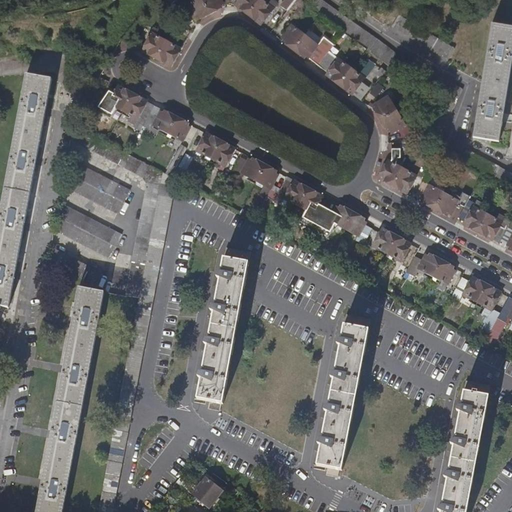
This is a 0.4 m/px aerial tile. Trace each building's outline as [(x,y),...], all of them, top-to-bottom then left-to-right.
[(187,6),(189,4),(186,0),(185,0),(177,5),(187,23),(194,19),(187,6)] [(198,20),(221,8),(220,5),(223,4),(224,6),(231,3),(229,0),(197,0),(189,4),(187,6),(194,19),(196,18),(198,20)] [(236,5),(261,25),(274,9),(261,0),(232,0),(231,3),(236,5)] [(261,0),(274,9),(279,2),(277,0),(261,0)] [(296,0),(285,0),(276,12),(283,17),(296,0)] [(307,7),(299,1),(285,19),(292,25),(293,26),(307,7)] [(399,17),(392,28),(446,61),(453,50),(399,17)] [(344,19),(337,29),(390,65),(397,55),(344,19)] [(293,26),(292,25),(282,38),(285,40),(283,42),(304,58),(306,56),(318,66),(319,64),(329,51),(334,45),(323,36),(317,45),(293,26)] [(511,28),(488,25),(470,138),(497,142),(511,46),(511,28)] [(171,67),(181,49),(158,37),(161,32),(153,28),(150,35),(152,36),(151,38),(145,35),(137,49),(143,52),(171,67)] [(339,59),(329,51),(319,64),(329,72),(338,60),(339,59)] [(392,67),(442,95),(448,84),(398,56),(392,67)] [(329,72),(327,75),(352,95),(364,79),(338,60),(329,72)] [(370,61),(360,74),(367,78),(377,65),(370,61)] [(27,75),(0,221),(0,305),(11,307),(17,276),(26,226),(38,161),(47,112),(53,79),(27,75)] [(448,84),(442,95),(443,96),(419,140),(511,190),(511,175),(440,137),(438,131),(460,91),(448,84)] [(155,106),(119,86),(109,104),(132,116),(138,120),(140,116),(148,120),(144,126),(156,133),(159,129),(183,142),(190,128),(187,127),(189,124),(166,112),(164,114),(161,112),(160,114),(153,110),(155,106)] [(377,108),(374,110),(387,131),(389,130),(391,134),(404,126),(388,98),(375,105),(377,108)] [(138,120),(132,116),(130,121),(136,124),(135,125),(142,129),(144,126),(148,120),(140,116),(138,120)] [(106,123),(99,135),(106,139),(113,126),(106,123)] [(125,296),(137,298),(161,174),(77,129),(71,141),(143,179),(147,185),(125,296)] [(236,149),(207,134),(197,151),(226,167),(236,149)] [(406,143),(387,142),(388,151),(406,152),(406,143)] [(183,144),(167,173),(174,176),(189,147),(183,144)] [(388,152),(388,162),(394,165),(398,156),(388,152)] [(443,157),(437,154),(434,161),(440,164),(443,157)] [(186,155),(178,170),(184,173),(192,158),(186,155)] [(276,171),(253,159),(252,162),(249,160),(241,173),(271,189),(278,176),(275,174),(276,171)] [(98,178),(72,161),(66,172),(72,175),(66,187),(86,198),(98,178)] [(130,191),(72,161),(98,178),(86,198),(118,215),(130,191)] [(379,179),(407,194),(409,190),(416,177),(394,165),(388,162),(379,179)] [(162,175),(98,511),(111,511),(175,181),(162,175)] [(416,194),(423,181),(423,180),(416,177),(409,190),(416,194)] [(324,197),(295,182),(293,185),(286,181),(277,198),(284,202),(285,199),(307,211),(314,215),(321,201),(324,197)] [(422,198),(429,186),(429,185),(423,181),(416,194),(416,195),(422,198)] [(452,214),(458,201),(429,186),(422,198),(422,199),(425,201),(424,203),(448,216),(449,214),(451,215),(452,214)] [(273,190),(261,212),(267,214),(278,193),(273,190)] [(459,218),(466,204),(459,200),(458,201),(452,214),(459,218)] [(314,215),(311,220),(318,224),(322,217),(328,205),(321,201),(314,215)] [(507,228),(511,219),(505,215),(503,218),(498,215),(495,219),(473,207),(475,205),(468,201),(466,204),(459,218),(458,218),(465,222),(464,225),(498,243),(500,241),(506,230),(507,228)] [(57,232),(110,259),(123,236),(63,205),(57,216),(64,219),(57,232)] [(328,205),(322,217),(328,220),(334,208),(328,205)] [(364,219),(342,207),(340,210),(337,208),(330,221),(358,236),(359,237),(365,224),(366,223),(363,222),(364,219)] [(314,215),(307,211),(305,216),(311,220),(314,215)] [(507,244),(511,236),(511,218),(511,219),(507,228),(506,230),(500,241),(507,244)] [(359,237),(358,236),(356,240),(364,244),(372,228),(365,224),(359,237)] [(411,245),(383,229),(380,233),(374,230),(367,242),(374,246),(373,247),(401,262),(411,245)] [(354,245),(348,256),(354,259),(360,248),(354,245)] [(199,372),(194,383),(199,386),(197,399),(208,401),(207,409),(218,411),(219,403),(222,403),(250,252),(225,248),(220,273),(218,273),(213,284),(218,286),(214,306),(211,306),(207,317),(212,320),(208,339),(205,340),(201,350),(206,353),(202,373),(199,372)] [(56,249),(50,261),(85,280),(91,268),(56,249)] [(453,268),(430,255),(429,257),(426,256),(423,261),(416,258),(407,273),(414,277),(419,269),(448,285),(455,272),(452,270),(453,268)] [(401,266),(389,288),(394,291),(406,269),(401,266)] [(501,293),(472,278),(469,283),(465,291),(463,295),(485,307),(481,314),(487,317),(480,330),(487,334),(498,313),(491,310),(501,293)] [(465,291),(469,283),(461,279),(451,297),(456,300),(461,289),(465,291)] [(42,484),(36,511),(62,511),(104,293),(79,288),(73,320),(63,369),(51,435),(42,484)] [(511,303),(508,301),(501,314),(511,319),(511,303)] [(320,439),(315,450),(320,453),(317,465),(327,467),(326,475),(337,477),(338,469),(342,470),(370,320),(346,315),(341,341),(338,340),(334,351),(339,353),(335,373),(332,373),(328,383),(332,386),(328,407),(326,406),(322,417),(326,420),(322,440),(320,439)] [(438,507),(436,511),(466,511),(490,386),(465,382),(461,407),(458,407),(454,418),(458,420),(454,442),(451,441),(448,452),(452,454),(448,474),(445,473),(441,485),(446,487),(442,508),(438,507)] [(209,508),(210,508),(211,509),(225,492),(206,478),(193,495),(197,498),(209,508)] [(196,511),(206,511),(209,508),(197,498),(191,507),(196,511)]
